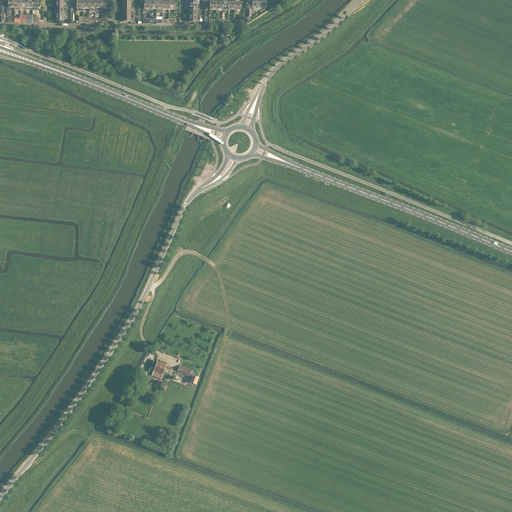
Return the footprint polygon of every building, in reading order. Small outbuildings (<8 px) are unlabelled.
[(252,6),(265,6),(265,0),(251,0),(252,3),(247,3),(246,9),(251,9),(252,9),(252,6)] [(168,9),(174,9),(174,12),(177,12),(178,12),(178,11),(178,5),(174,5),(174,1),(168,1),(168,9)] [(193,24),(199,24),(199,16),(196,16),(189,15),(189,21),(193,22),(193,24)] [(157,361),(151,375),(161,379),(166,365),(157,361)] [(192,372),(193,370),(180,365),(178,372),(190,376),(192,372)] [(190,381),(197,384),(199,378),(193,376),(192,375),(192,377),(190,381)]
